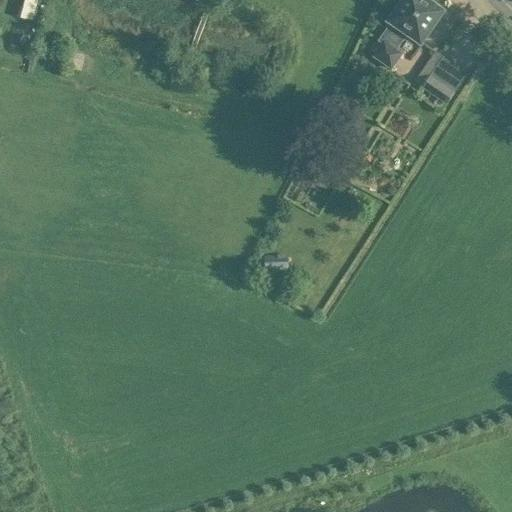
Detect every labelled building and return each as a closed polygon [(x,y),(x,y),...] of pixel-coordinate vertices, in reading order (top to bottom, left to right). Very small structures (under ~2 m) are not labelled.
[(424,0),(403,0),(399,7),(386,26),(389,28),(380,41),(383,43),(374,57),(391,68),(401,54),(394,50),(406,33),(420,43),(442,12),(440,10),(442,7),(432,0),(430,4),(424,0)] [(29,41),(18,38),(15,50),(26,53),(29,41)] [(51,63),(91,74),(95,58),(68,51),(66,57),(54,54),(51,63)] [(422,87),(447,104),(467,74),(443,57),(422,87)] [(288,264),(265,266),(266,289),(289,288),(288,264)]
